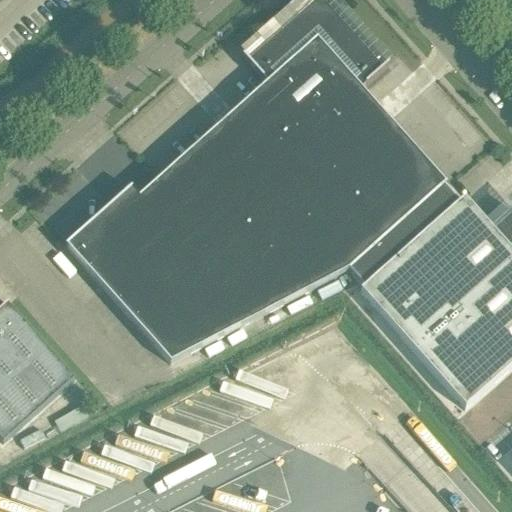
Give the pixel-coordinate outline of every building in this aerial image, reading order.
[(445,185),(390,122),(361,91),(388,66),(387,65),(385,67),(379,59),(375,62),(319,0),(317,0),(264,48),(263,48),(267,52),(259,59),(252,52),(245,59),(243,57),(242,58),(266,85),(219,127),(348,272),(443,187),(445,185)] [(111,207),(65,248),(66,249),(67,248),(86,270),(171,365),(250,323),(348,272),(219,127),(158,182),(139,199),(132,190),(131,189),(111,207)] [(471,300),(511,264),(511,210),(511,211),(510,212),(510,213),(490,231),(464,202),(460,205),(443,187),(348,272),(364,290),(419,241),(471,300)] [(511,369),(511,264),(471,300),(419,241),(364,290),(360,294),(464,411),(511,369)] [(74,381),(8,306),(7,305),(2,310),(0,307),(0,440),(3,445),(74,381)]
